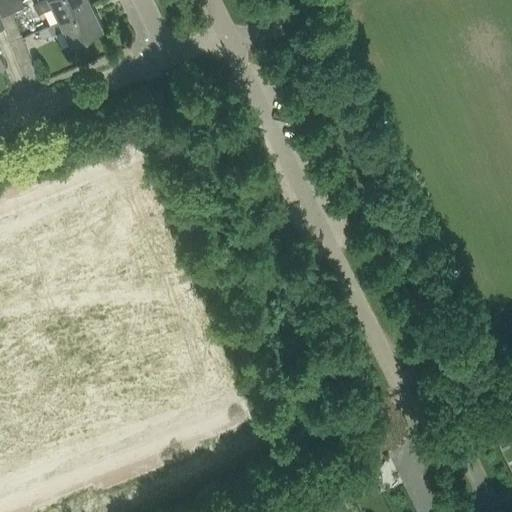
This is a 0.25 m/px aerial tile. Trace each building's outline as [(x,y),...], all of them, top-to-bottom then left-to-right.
[(0,16),(10,12),(23,7),(19,0),(5,0),(0,2),(0,16)] [(58,20),(91,4),(88,0),(40,0),(33,4),(38,14),(51,7),(58,20)] [(70,44),(102,28),(91,4),(58,20),(47,26),(51,35),(63,30),(70,44)] [(10,12),(0,16),(0,19),(2,27),(8,41),(20,36),(10,12)] [(30,60),(20,37),(20,36),(8,41),(18,65),(30,60)] [(11,420),(0,424),(0,451),(9,473),(31,464),(26,450),(40,444),(22,400),(6,407),(11,420)] [(0,476),(9,473),(0,451),(0,476)]
